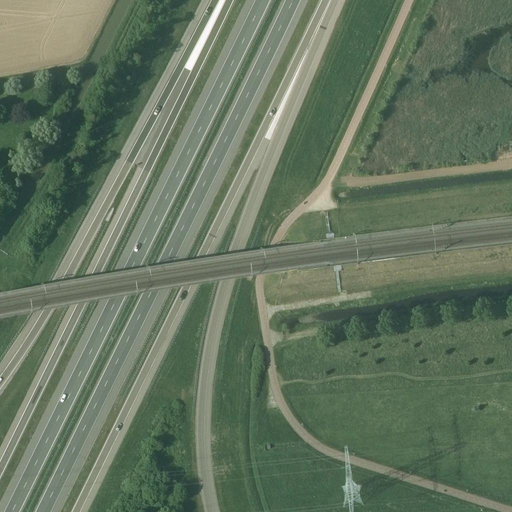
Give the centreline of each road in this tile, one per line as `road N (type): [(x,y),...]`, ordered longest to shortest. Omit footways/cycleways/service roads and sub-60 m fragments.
road 1 (motorway): [(262,0),(12,511)]
road 2 (motorway): [(43,511),(293,0)]
road 3 (motorway): [(75,511),(237,193),(324,0)]
road 4 (motorway): [(208,511),(200,445),(215,312),(262,172),(335,0)]
road 5 (motorway): [(228,0),(0,471)]
road 6 (motorway): [(215,0),(66,280),(0,381)]
road 7 (track): [(267,341),(511,304)]
road 8 (track): [(511,165),(320,187)]
